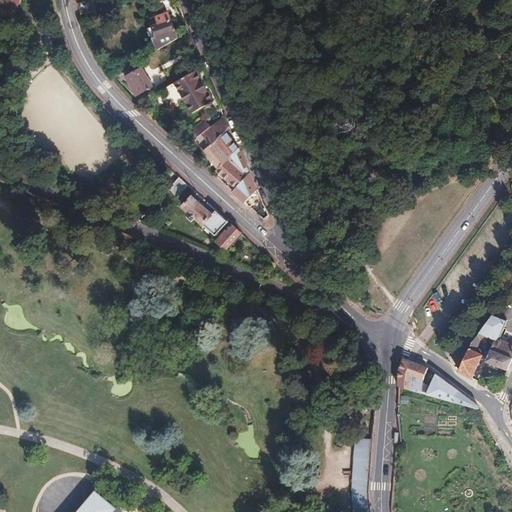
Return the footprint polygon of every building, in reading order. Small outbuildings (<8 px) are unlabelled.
[(0,0),(0,8),(6,10),(8,0),(0,0)] [(89,0),(92,14),(103,13),(100,0),(89,0)] [(157,51),(177,40),(168,14),(150,21),(153,27),(156,37),(152,39),(157,51)] [(142,69),(126,78),(137,96),(153,87),(142,69)] [(206,89),(203,83),(195,71),(170,86),(168,87),(170,90),(172,91),(176,91),(179,90),(192,113),(213,101),(206,89)] [(155,95),(168,87),(170,86),(168,83),(153,92),(155,95)] [(227,160),(238,149),(237,147),(225,133),(228,127),(224,117),(210,128),(201,136),(209,147),(213,144),(227,160)] [(201,136),(210,128),(204,122),(191,133),(196,139),(201,136)] [(218,169),(227,160),(213,144),(209,147),(201,136),(196,139),(192,142),(218,169)] [(231,192),(245,205),(248,203),(246,201),(256,190),(238,149),(227,160),(218,169),(216,171),(235,188),(231,192)] [(186,186),(177,178),(167,189),(176,197),(186,186)] [(227,222),(215,212),(212,216),(192,198),(184,207),(191,213),(189,215),(191,217),(190,218),(192,220),(193,219),(195,221),(197,219),(215,236),(227,222)] [(150,208),(138,222),(150,227),(159,217),(150,208)] [(240,234),(230,225),(221,234),(224,236),(220,241),(228,249),(240,234)] [(458,371),(472,379),(483,355),(482,354),(486,344),(484,343),(487,336),(495,339),(486,361),(507,370),(511,358),(511,344),(498,339),(506,320),(492,314),(474,338),(458,371)] [(398,386),(421,392),(422,392),(427,393),(428,394),(431,386),(422,383),(423,379),(427,368),(403,359),(399,370),(398,386)] [(431,386),(428,394),(452,402),(454,401),(479,409),(476,404),(436,375),(431,386)] [(354,440),(352,511),(366,511),(369,440),(354,440)] [(97,488),(78,511),(113,511),(119,506),(97,488)]
